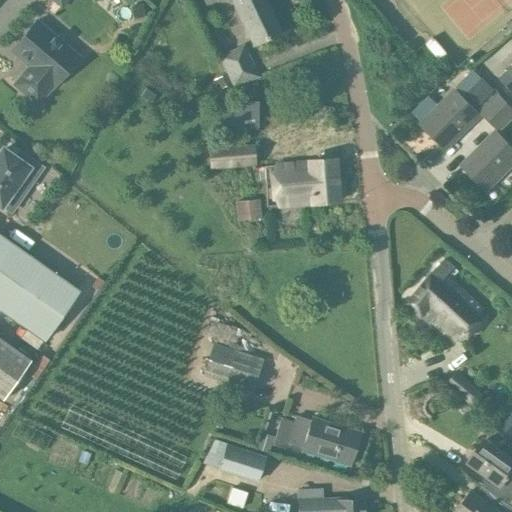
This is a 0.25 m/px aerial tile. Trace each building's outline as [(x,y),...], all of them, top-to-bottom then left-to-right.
[(230,0),(253,46),(280,33),(264,0),(230,0)] [(54,89),(79,59),(37,23),(11,53),(34,73),(19,91),(37,107),(53,89),(54,89)] [(219,57),(226,72),(213,78),(218,88),(231,82),(233,87),(257,76),(243,46),(219,57)] [(511,65),(498,79),(505,87),(511,80),(511,65)] [(493,89),(482,78),(474,70),(458,86),(477,106),(493,89)] [(423,124),(446,147),(477,117),(453,93),(423,124)] [(497,93),(478,112),(489,124),(508,104),(497,93)] [(260,101),(216,100),(215,129),(259,130),(260,101)] [(511,108),(508,104),(489,124),(498,133),(511,119),(511,108)] [(511,163),(511,152),(494,134),(464,165),(487,188),(511,163)] [(254,143),(208,148),(209,170),(256,166),(254,143)] [(18,204),(42,169),(27,159),(22,165),(3,151),(0,155),(0,208),(1,209),(9,198),(18,204)] [(263,167),(267,207),(310,203),(339,201),(335,160),(305,163),(263,167)] [(235,220),(263,217),(260,197),(233,200),(235,220)] [(0,310),(44,341),(79,290),(0,234),(0,310)] [(425,321),(429,317),(456,341),(466,339),(468,340),(485,321),(479,316),(484,309),(447,276),(454,268),(445,260),(428,280),(406,304),(425,321)] [(0,399),(3,401),(31,362),(0,339),(0,399)] [(262,358),(226,346),(213,342),(204,368),(254,384),(262,358)] [(457,371),(445,385),(472,408),(484,395),(457,371)] [(281,417),(271,445),(301,453),(302,450),(349,466),(359,433),(312,417),(311,420),(295,415),(293,421),(281,417)] [(506,432),(511,424),(511,423),(504,416),(497,424),(506,432)] [(256,482),(265,456),(213,439),(201,463),(218,468),(217,470),(256,482)] [(511,459),(484,440),(467,463),(488,477),(481,487),(497,498),(507,505),(508,504),(511,498),(511,476),(509,475),(511,471),(511,459)] [(471,492),(457,511),(511,511),(511,507),(508,504),(507,505),(497,498),(481,487),(475,494),(471,492)] [(362,511),(362,500),(336,501),(336,500),(322,500),(322,489),(297,490),(297,511),(362,511)]
